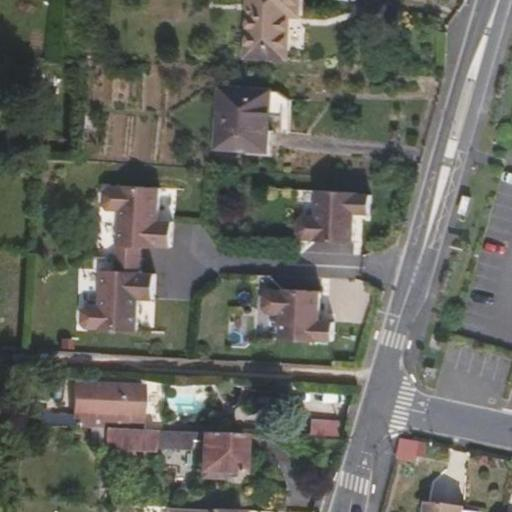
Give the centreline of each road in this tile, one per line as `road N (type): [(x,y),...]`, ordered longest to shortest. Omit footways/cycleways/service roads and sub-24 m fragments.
road 1 (secondary): [(375,411),(497,0)]
road 2 (residential): [(375,411),(511,436)]
